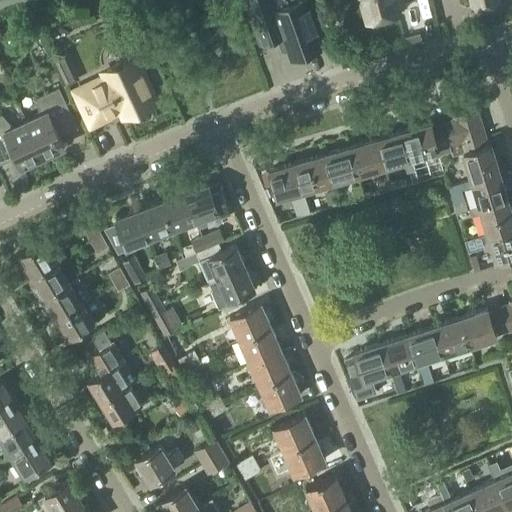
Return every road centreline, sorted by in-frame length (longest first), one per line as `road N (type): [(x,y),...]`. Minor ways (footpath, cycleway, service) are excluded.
road 1 (residential): [(496,38),(314,89),(221,131)]
road 2 (residential): [(126,511),(0,297)]
road 3 (residential): [(221,131),(0,221)]
road 4 (residential): [(310,340),(221,131)]
road 5 (residential): [(310,340),(511,267)]
road 6 (residential): [(384,511),(310,340)]
